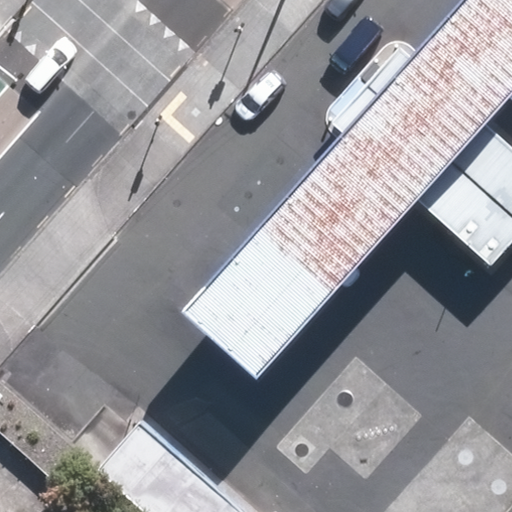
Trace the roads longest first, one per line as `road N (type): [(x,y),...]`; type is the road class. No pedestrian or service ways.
road 1 (unknown): [(511,371),(478,416),(449,438),(415,448),(307,431),(234,404),(168,352),(137,315),(135,284)]
road 2 (secondary): [(0,155),(136,0)]
